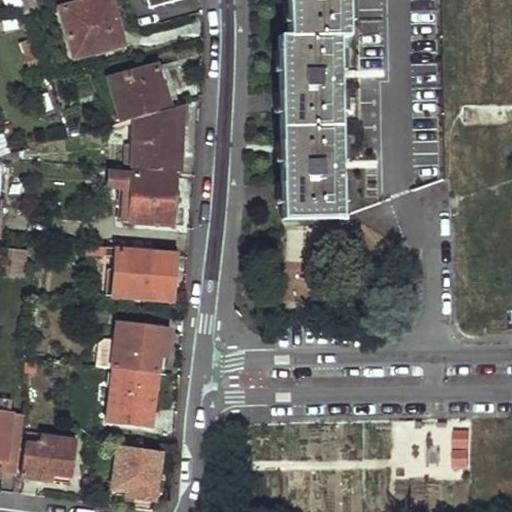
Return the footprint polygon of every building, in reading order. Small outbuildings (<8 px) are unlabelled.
[(37,10),(33,0),(22,0),(20,1),(25,15),(37,10)] [(69,56),(120,44),(109,0),(93,0),(59,8),(69,56)] [(286,0),(287,40),(275,40),(277,96),(281,220),(339,219),(336,39),(346,39),(345,0),(286,0)] [(143,115),(182,104),(167,64),(108,79),(124,121),(143,115)] [(183,104),(182,104),(143,115),(135,159),(127,160),(126,166),(174,168),(183,104)] [(117,221),(179,225),(181,208),(176,207),(176,200),(169,199),(170,177),(119,174),(117,221)] [(98,271),(100,246),(86,245),(84,270),(98,271)] [(170,301),(174,256),(116,251),(112,287),(105,287),(105,294),(170,301)] [(155,373),(161,374),(167,330),(117,324),(111,368),(113,368),(155,373)] [(98,341),(95,365),(106,367),(110,342),(98,341)] [(146,428),(155,373),(113,368),(104,421),(146,428)] [(18,449),(23,414),(0,411),(0,457),(4,458),(6,447),(18,449)] [(38,446),(40,434),(24,432),(23,444),(38,446)] [(70,481),(73,440),(40,434),(38,446),(23,444),(19,476),(70,481)] [(152,499),(158,453),(116,445),(111,495),(152,499)]
